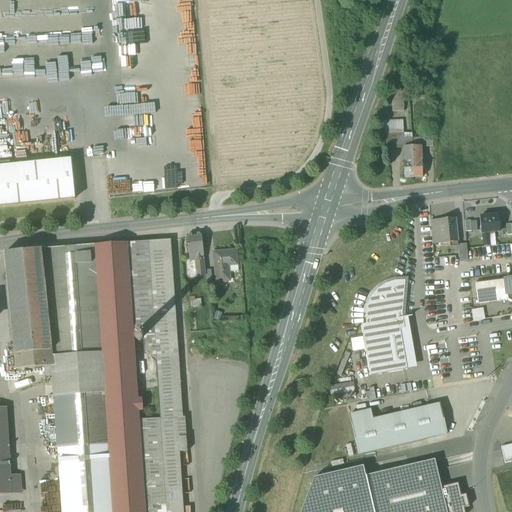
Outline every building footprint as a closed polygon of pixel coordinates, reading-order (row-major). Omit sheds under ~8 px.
[(392,91),(392,112),(404,112),(403,91),(392,91)] [(379,121),(381,135),(390,134),(399,134),(403,134),(403,121),(379,121)] [(421,146),(421,147),(422,147),(432,147),(432,132),(420,133),(420,137),(421,137),(421,146)] [(383,148),(391,148),(390,134),(381,135),(383,148)] [(399,134),(390,134),(391,148),(399,148),(399,134)] [(403,134),(399,134),(399,148),(403,147),(403,138),(412,138),(412,137),(411,134),(403,134)] [(412,138),(412,146),(421,146),(421,137),(420,137),(412,137),(412,138)] [(413,177),(414,177),(412,146),(412,138),(403,138),(403,147),(404,178),(413,178),(413,177)] [(421,147),(421,146),(412,146),(414,177),(422,177),(421,147)] [(78,172),(104,172),(104,157),(77,158),(78,172)] [(0,206),(75,199),(71,159),(0,166),(0,206)] [(480,216),(482,234),(482,233),(488,233),(494,232),(499,232),(498,215),(480,216)] [(440,243),(440,244),(458,242),(456,218),(438,220),(440,243)] [(431,221),(432,244),(440,243),(438,220),(431,221)] [(187,240),(188,253),(194,252),(195,260),(195,267),(204,266),(203,259),(204,259),(201,234),(186,235),(187,240)] [(170,240),(126,243),(144,511),(183,511),(179,452),(187,452),(185,427),(177,427),(177,418),(182,417),(170,240)] [(113,511),(144,511),(126,243),(96,245),(109,443),(113,511)] [(458,245),(459,261),(468,261),(466,244),(458,245)] [(52,366),(57,447),(109,443),(96,245),(41,249),(50,351),(52,366)] [(7,279),(15,354),(50,351),(41,249),(4,253),(6,273),(7,279)] [(213,252),(216,282),(230,281),(228,265),(237,265),(236,250),(213,252)] [(195,267),(197,277),(205,276),(204,266),(195,267)] [(475,284),(478,304),(507,300),(505,280),(475,284)] [(361,325),(370,375),(407,369),(400,329),(404,328),(403,318),(402,314),(405,281),(395,281),(386,284),(378,289),(372,296),(367,304),(365,313),(366,323),(366,324),(361,325)] [(189,297),(190,307),(206,306),(205,296),(189,297)] [(471,310),(473,321),(485,319),(483,308),(471,310)] [(400,329),(407,369),(416,367),(408,317),(403,318),(404,328),(400,329)] [(52,366),(50,351),(15,354),(16,370),(52,366)] [(352,382),(329,384),(330,396),(354,394),(352,382)] [(430,406),(372,420),(370,410),(349,415),(359,454),(437,436),(447,434),(440,404),(430,406)] [(0,495),(11,495),(10,476),(6,408),(0,408),(0,495)] [(185,417),(182,417),(177,418),(177,427),(185,427),(185,417)] [(113,511),(109,443),(57,447),(61,511),(113,511)] [(511,444),(501,447),(505,464),(511,461),(511,444)] [(434,460),(366,476),(374,511),(464,511),(464,508),(469,507),(466,494),(465,494),(465,496),(461,497),(461,495),(458,483),(441,487),(434,460)] [(374,511),(366,476),(365,476),(363,466),(314,478),(300,511),(374,511)] [(20,475),(10,476),(11,495),(21,494),(20,475)]
